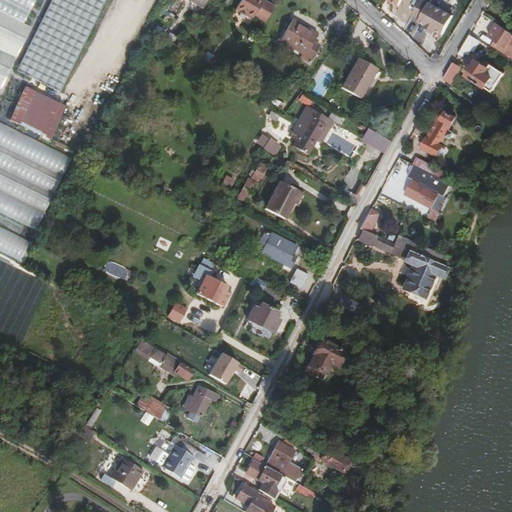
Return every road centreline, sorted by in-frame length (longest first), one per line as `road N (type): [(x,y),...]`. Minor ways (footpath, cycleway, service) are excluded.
road 1 (residential): [(442,72),(199,511)]
road 2 (unknown): [(0,432),(129,511)]
